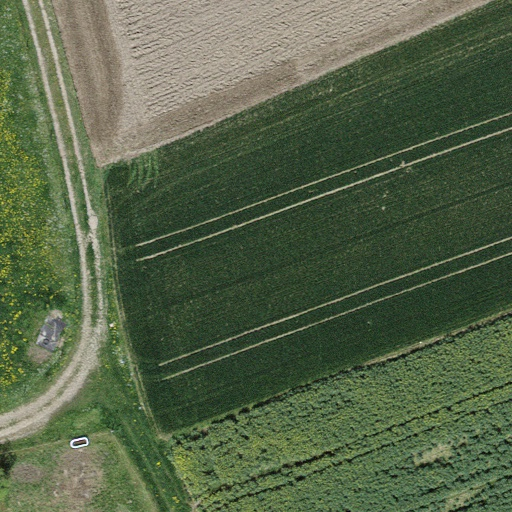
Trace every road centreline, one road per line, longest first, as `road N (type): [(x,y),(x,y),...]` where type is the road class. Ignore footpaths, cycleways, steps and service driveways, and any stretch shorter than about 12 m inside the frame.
road 1 (track): [(34,0),(90,239),(95,322),(80,368),(46,408),(0,429)]
road 2 (track): [(80,368),(129,434),(170,511)]
